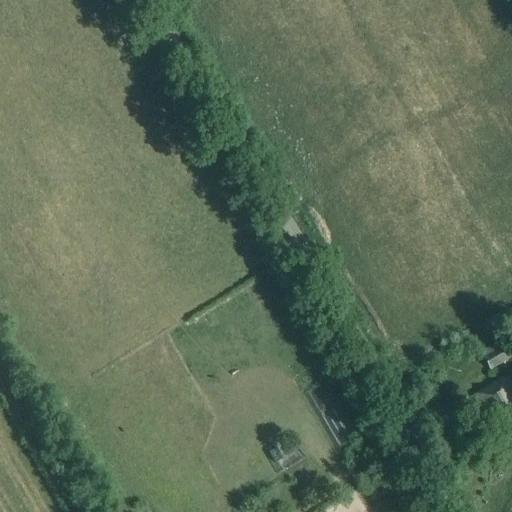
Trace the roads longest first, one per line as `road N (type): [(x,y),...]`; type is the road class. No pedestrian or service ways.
road 1 (unclassified): [(447,511),(148,0)]
road 2 (track): [(0,360),(87,511)]
